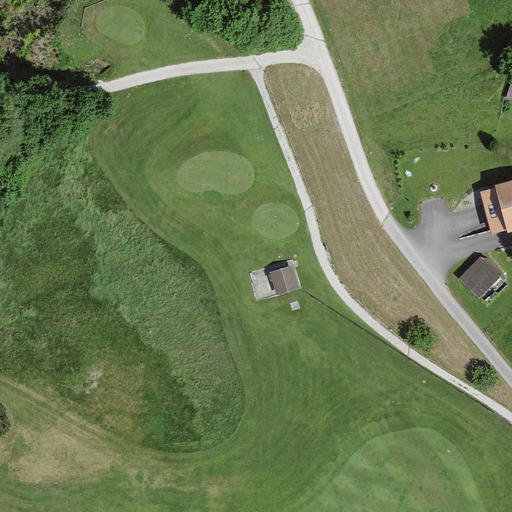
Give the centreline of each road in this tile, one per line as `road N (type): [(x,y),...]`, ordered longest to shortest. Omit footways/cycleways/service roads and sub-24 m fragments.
road 1 (track): [(511,416),(431,366),(344,296),(320,253),(253,60)]
road 2 (unclassified): [(511,382),(382,214),(299,0)]
road 3 (track): [(321,55),(200,65),(102,90),(0,92)]
